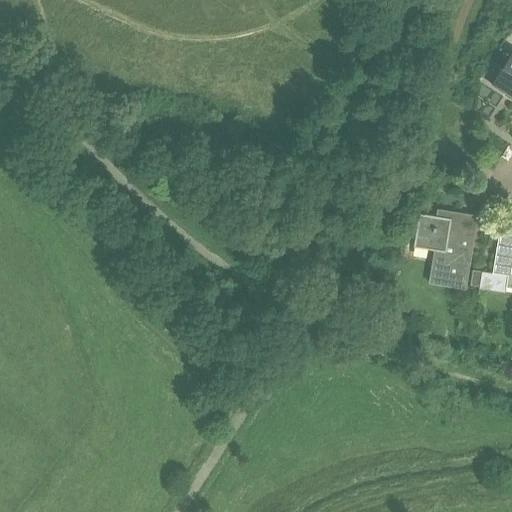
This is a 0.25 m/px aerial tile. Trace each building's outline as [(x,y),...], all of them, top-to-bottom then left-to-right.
[(511,53),(491,85),(511,98),(511,97),(511,53)] [(434,263),(430,284),(467,290),(479,218),(438,211),(437,217),(420,214),(415,247),(434,251),(435,246),(442,247),(439,263),(434,263)] [(511,229),(501,227),(493,273),(510,276),(508,287),(511,287),(511,229)] [(482,272),(473,270),(470,285),(480,287),(482,272)] [(469,331),(472,317),(461,315),(457,328),(469,331)]
